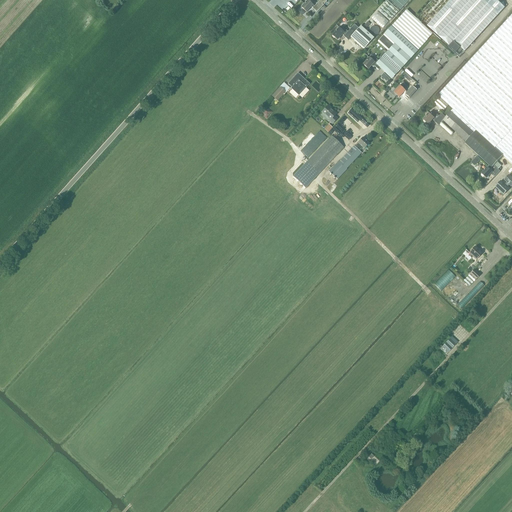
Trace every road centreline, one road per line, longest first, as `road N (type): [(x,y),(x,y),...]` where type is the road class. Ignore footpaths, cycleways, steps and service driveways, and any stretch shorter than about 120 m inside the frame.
road 1 (unclassified): [(0,263),(235,0)]
road 2 (tertiary): [(511,238),(255,0)]
